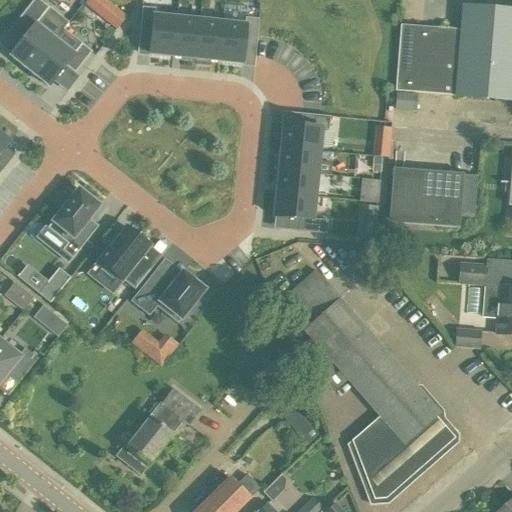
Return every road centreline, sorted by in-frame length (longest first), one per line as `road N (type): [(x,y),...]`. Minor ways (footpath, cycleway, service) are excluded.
road 1 (residential): [(74,151),(129,86),(245,99),(246,220),(224,240),(203,245),(180,237)]
road 2 (residential): [(180,237),(74,151)]
